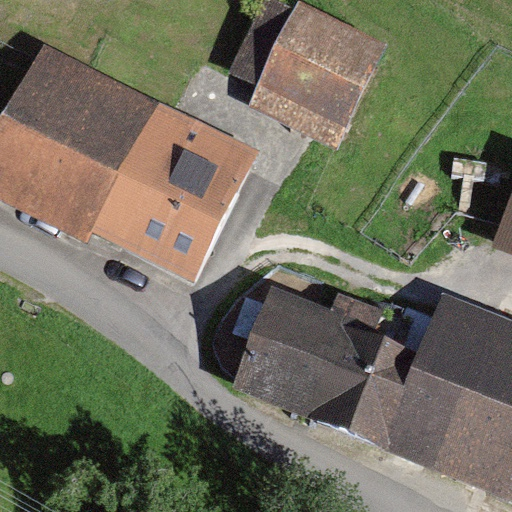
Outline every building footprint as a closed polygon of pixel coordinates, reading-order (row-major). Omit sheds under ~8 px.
[(389,51),(281,0),(272,0),(234,79),(261,92),(253,109),(341,151),(389,51)] [(93,238),(160,107),(44,47),(0,131),(0,205),(86,250),(93,238)] [(260,156),(160,107),(93,238),(196,288),(260,156)] [(511,207),(494,255),(511,261),(511,207)] [(269,287),(227,397),(379,455),(421,345),(269,287)] [(511,331),(440,303),(421,345),(379,455),(511,507),(511,331)]
